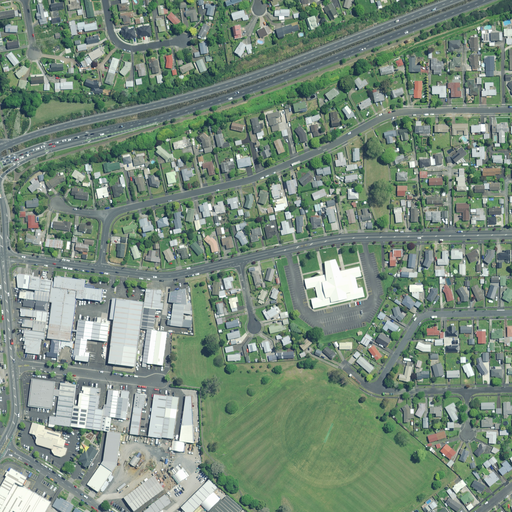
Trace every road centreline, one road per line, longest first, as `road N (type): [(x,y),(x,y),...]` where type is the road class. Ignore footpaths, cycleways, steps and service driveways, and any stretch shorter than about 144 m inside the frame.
road 1 (primary): [(487,0),(241,94),(26,154)]
road 2 (primary): [(10,143),(224,86),(452,0)]
road 3 (residential): [(109,216),(241,182),(402,111),(511,109)]
road 4 (tertiary): [(238,260),(340,238),(511,234)]
road 5 (residential): [(375,390),(421,316),(511,313)]
road 6 (residential): [(13,366),(162,383)]
road 7 (tertiary): [(100,269),(162,276),(238,260)]
road 8 (residential): [(106,511),(2,445)]
